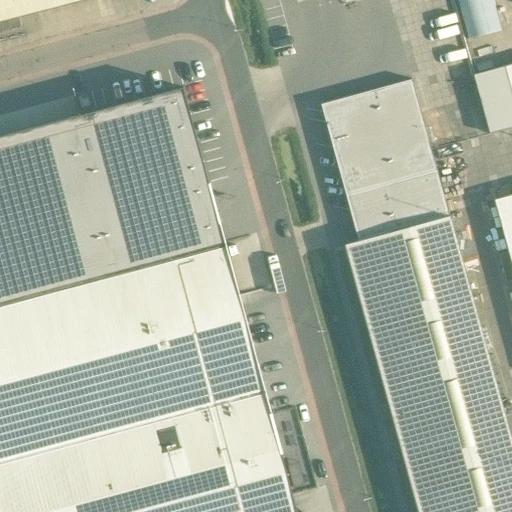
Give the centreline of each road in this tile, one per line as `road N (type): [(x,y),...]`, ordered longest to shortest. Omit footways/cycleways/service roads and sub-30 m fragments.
road 1 (unclassified): [(358,511),(219,10)]
road 2 (unknown): [(511,156),(466,170),(511,358)]
road 3 (unclassified): [(0,70),(219,10)]
